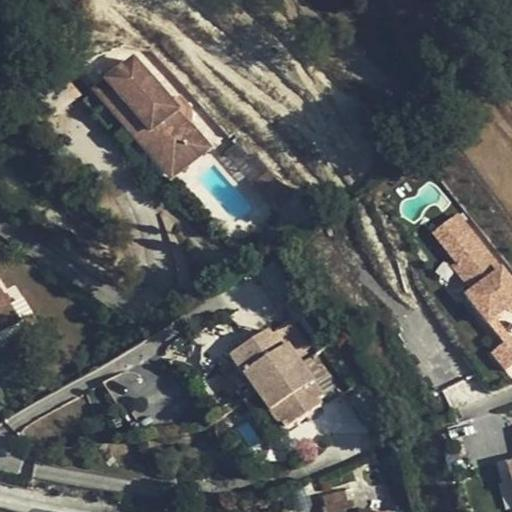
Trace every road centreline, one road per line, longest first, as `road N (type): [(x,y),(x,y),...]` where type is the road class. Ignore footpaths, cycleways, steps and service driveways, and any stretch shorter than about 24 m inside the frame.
road 1 (residential): [(0,252),(116,309),(156,298),(166,246),(84,134)]
road 2 (residential): [(0,488),(64,504),(165,511)]
